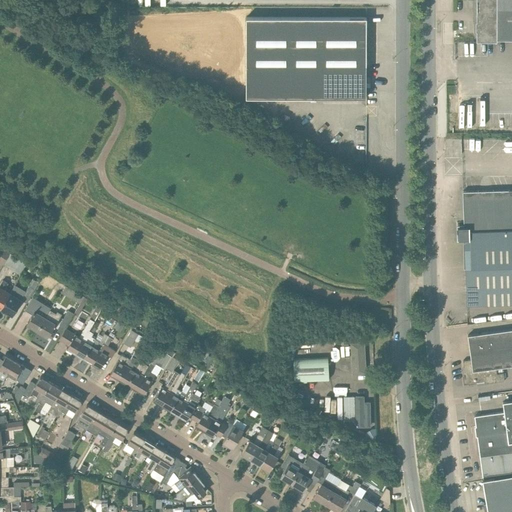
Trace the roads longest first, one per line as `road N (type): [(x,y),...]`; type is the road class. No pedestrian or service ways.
road 1 (unclassified): [(430,282),(426,0)]
road 2 (unclassified): [(405,0),(402,282)]
road 3 (residential): [(223,472),(0,337)]
road 4 (unclassified): [(450,502),(430,282)]
road 5 (residential): [(402,298),(406,451),(417,511)]
